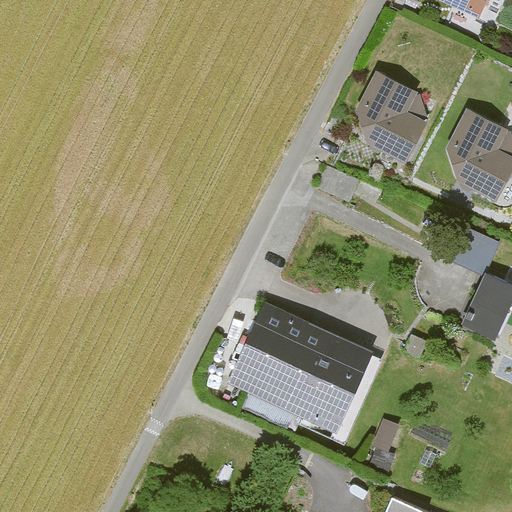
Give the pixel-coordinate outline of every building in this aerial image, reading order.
[(431,0),(489,30),(504,0),(431,0)] [(416,93),(381,81),(356,113),(369,152),(406,170),(429,127),(407,118),(416,93)] [(511,131),(471,116),(451,152),(458,187),(504,208),(511,191),(511,160),(499,155),(511,131)] [(461,222),(449,255),(489,270),(501,237),(461,222)] [(511,324),(511,291),(490,281),(469,328),(503,346),(511,324)] [(378,357),(266,306),(229,389),(341,439),(378,357)] [(368,459),(390,468),(397,449),(389,446),(399,420),(386,415),(368,459)]
